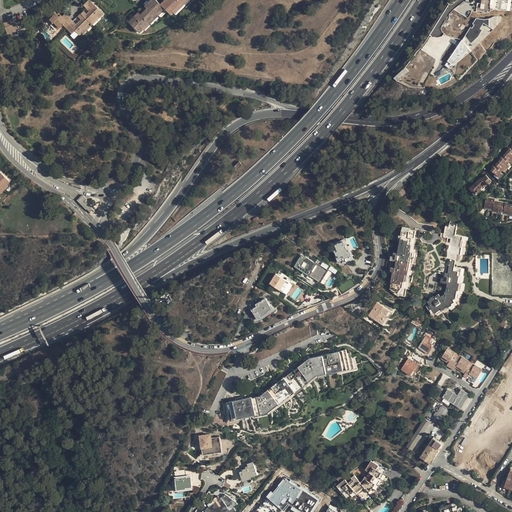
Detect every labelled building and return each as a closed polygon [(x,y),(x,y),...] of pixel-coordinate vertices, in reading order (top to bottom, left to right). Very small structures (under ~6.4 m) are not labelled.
[(104,14),(89,0),(87,0),(83,5),(86,8),(88,6),(91,9),(86,14),(83,11),(81,13),(80,13),(78,16),(81,19),(76,24),(65,13),(62,16),(60,15),(58,17),(57,15),(53,11),(51,14),(53,15),(50,18),(53,22),(52,23),(58,29),(63,24),(72,33),(75,31),(79,35),(82,32),(84,34),(104,14)] [(138,12),(128,21),(139,32),(143,28),(142,28),(149,21),(150,23),(156,18),(154,16),(161,10),(161,11),(164,8),(170,14),(184,0),(164,0),(160,4),(156,0),(150,0),(144,6),(146,7),(148,10),(145,13),(143,10),(139,13),(138,12)] [(478,2),(476,10),(484,11),(485,12),(486,0),(480,0),(480,3),(478,2)] [(486,0),(485,12),(491,10),(493,9),(496,9),(498,9),(500,9),(502,8),(505,4),(506,3),(504,0),(486,0)] [(161,10),(154,16),(156,18),(162,12),(161,11),(161,10)] [(14,18),(3,23),(7,34),(19,29),(14,18)] [(149,21),(142,28),(143,28),(144,29),(151,23),(150,23),(149,21)] [(471,51),(462,40),(448,61),(454,65),(471,51)] [(405,68),(393,78),(397,82),(408,72),(405,68)] [(511,142),(490,169),(491,170),(511,145),(511,142)] [(511,145),(491,170),(497,176),(501,172),(502,170),(508,163),(510,161),(511,158),(511,145)] [(236,170),(242,165),(239,161),(233,166),(236,170)] [(510,165),(508,163),(502,170),(504,172),(510,165)] [(10,181),(0,171),(0,192),(1,191),(0,190),(0,189),(6,183),(7,184),(10,181)] [(482,190),(480,188),(483,185),(485,187),(492,181),(486,175),(482,179),(481,178),(470,188),(474,193),(477,190),(479,192),(482,190)] [(6,183),(0,189),(0,190),(1,191),(1,192),(8,185),(7,184),(6,183)] [(83,206),(88,201),(83,196),(78,201),(83,206)] [(486,197),(484,208),(493,209),(493,211),(502,213),(502,212),(504,212),(503,213),(511,214),(511,203),(505,202),(505,203),(503,203),(503,202),(495,201),(495,198),(486,197)] [(449,226),(446,226),(444,233),(448,233),(445,250),(447,250),(443,272),(446,272),(444,281),(447,282),(451,283),(449,293),(442,298),(441,296),(439,294),(431,299),(432,301),(429,303),(431,305),(428,307),(434,317),(437,315),(443,311),(445,314),(451,310),(452,310),(455,308),(455,307),(458,305),(456,303),(460,300),(461,292),(462,292),(464,284),(462,284),(463,277),(462,276),(463,270),(455,268),(456,261),(459,262),(461,253),(463,253),(464,246),(462,245),(464,237),(455,235),(457,226),(449,225),(449,226)] [(414,237),(416,230),(403,228),(401,233),(393,232),(391,241),(401,243),(398,255),(396,260),(395,268),(395,271),(391,291),(397,295),(404,296),(406,288),(410,289),(418,245),(415,245),(416,238),(414,237)] [(343,241),(335,245),(337,250),(334,251),(339,262),(344,260),(342,256),(343,255),(344,258),(351,255),(349,250),(347,251),(343,241)] [(295,266),(303,255),(302,254),(294,266),(295,266)] [(308,274),(320,282),(327,270),(315,263),(303,255),(295,266),(308,274)] [(320,282),(308,274),(307,275),(320,284),(329,270),(316,262),(315,263),(327,270),(320,282)] [(280,290),(286,280),(276,274),(270,283),(280,290)] [(354,287),(359,283),(352,279),(338,288),(342,295),(354,287)] [(286,280),(280,290),(283,291),(289,282),(286,280)] [(451,283),(447,282),(445,293),(441,296),(442,298),(449,293),(451,283)] [(330,290),(326,296),(331,299),(336,295),(330,290)] [(259,304),(251,309),(255,314),(256,314),(258,318),(254,320),(256,322),(257,322),(258,322),(275,312),(275,311),(275,310),(275,309),(272,304),(270,305),(266,299),(259,303),(259,304)] [(359,300),(352,304),(354,309),(362,305),(359,300)] [(392,312),(377,303),(368,316),(374,319),(383,325),(392,312)] [(310,327),(253,352),(254,363),(311,337),(310,327)] [(432,332),(428,329),(425,334),(426,335),(418,348),(428,354),(435,343),(431,340),(432,338),(431,338),(433,334),(432,332)] [(458,354),(448,347),(443,355),(447,358),(446,359),(449,361),(448,363),(446,367),(448,368),(458,354)] [(226,407),(228,419),(265,411),(313,374),(351,366),(349,356),(345,357),(344,350),(334,352),(327,354),(310,358),(309,358),(305,362),(293,371),(288,375),(283,379),(283,378),(278,382),(272,386),(263,394),(260,396),(258,396),(251,398),(250,397),(242,399),(235,400),(229,402),(230,406),(226,407)] [(424,358),(417,354),(414,359),(421,363),(424,358)] [(459,354),(458,354),(448,368),(449,369),(459,354)] [(472,363),(459,354),(449,369),(454,372),(456,368),(457,366),(460,368),(461,367),(467,371),(472,363)] [(419,364),(408,358),(401,369),(410,375),(413,371),(414,372),(419,364)] [(483,370),(472,363),(467,371),(465,374),(462,377),(466,380),(468,376),(470,374),(473,376),(474,375),(477,378),(483,370)] [(413,371),(410,375),(413,377),(420,365),(419,364),(414,372),(413,371)] [(228,419),(229,422),(267,413),(313,378),(352,369),(351,366),(313,374),(265,411),(228,419)] [(227,373),(218,369),(201,407),(210,411),(227,373)] [(458,395),(448,389),(443,397),(461,408),(470,394),(462,389),(458,395)] [(442,406),(436,416),(443,420),(449,410),(442,406)] [(486,419),(480,415),(470,430),(474,433),(475,431),(480,434),(484,428),(489,432),(488,434),(492,436),(487,445),(496,451),(511,425),(511,414),(509,413),(508,414),(507,413),(508,412),(499,407),(494,414),(494,416),(490,414),(487,420),(486,419)] [(425,418),(406,447),(412,450),(431,422),(425,418)] [(511,425),(496,451),(498,452),(511,429),(511,425)] [(201,441),(201,442),(200,442),(201,445),(202,445),(203,455),(222,452),(220,436),(212,438),(211,434),(200,435),(201,441)] [(433,437),(421,456),(429,462),(442,443),(433,437)] [(345,480),(336,486),(338,487),(342,493),(345,490),(350,495),(354,492),(356,493),(364,487),(365,489),(368,493),(372,489),(375,483),(377,485),(380,480),(378,479),(382,473),(376,469),(378,465),(370,460),(365,470),(369,473),(366,478),(364,477),(361,482),(360,483),(354,475),(351,478),(352,480),(347,483),(345,480)] [(255,466),(243,470),(246,479),(250,478),(258,475),(255,466)] [(177,478),(175,478),(177,490),(186,489),(186,488),(192,487),(191,476),(186,477),(185,470),(176,471),(177,478)] [(246,479),(243,470),(240,472),(243,481),(251,479),(250,478),(246,479)] [(283,487),(280,489),(289,500),(301,488),(293,480),(288,485),(289,487),(286,490),(283,487)] [(342,493),(338,487),(336,488),(343,496),(348,499),(351,497),(352,498),(357,494),(357,496),(365,489),(364,487),(356,493),(354,492),(350,495),(345,490),(342,493)] [(301,488),(281,508),(283,509),(303,490),(301,488)] [(216,502),(205,510),(206,511),(223,511),(229,508),(224,502),(226,501),(222,496),(223,495),(219,489),(211,495),(216,502)] [(289,500),(280,489),(279,490),(280,491),(272,498),(281,508),(289,500)] [(399,499),(391,511),(397,511),(404,502),(399,499)] [(262,501),(256,506),(259,509),(260,510),(265,505),(265,504),(262,502),(262,501)]
